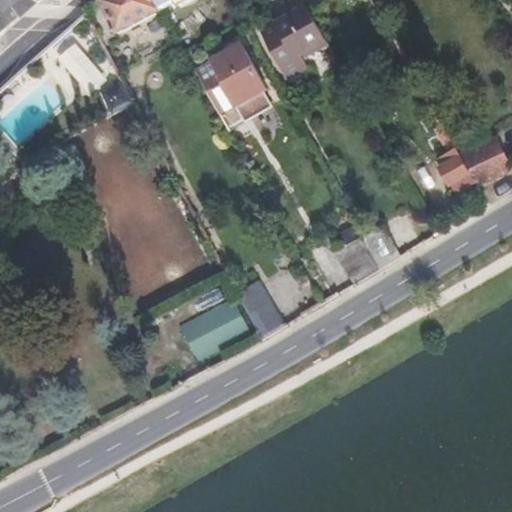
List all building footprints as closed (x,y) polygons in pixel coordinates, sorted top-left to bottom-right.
[(101,0),(120,33),(163,10),(157,0),(101,0)] [(157,0),(163,10),(181,0),(157,0)] [(328,41),(305,0),(291,0),(283,5),(287,12),(260,28),(288,79),(309,68),(302,55),(328,41)] [(207,19),(198,9),(184,21),(192,35),(207,19)] [(192,35),(184,21),(173,28),(174,29),(180,40),(180,41),(192,35)] [(68,32),(50,50),(96,95),(114,76),(68,32)] [(197,71),(221,114),(239,105),(240,107),(266,92),(269,90),(243,44),(214,60),(214,62),(197,71)] [(135,102),(125,83),(105,94),(115,113),(135,102)] [(239,105),(221,114),(231,131),(275,107),(266,92),(240,107),(239,105)] [(497,138),(461,155),(462,157),(477,183),(478,186),(511,171),(497,138)] [(436,159),(442,169),(462,157),(461,155),(457,147),(436,159)] [(442,169),(441,169),(451,185),(453,184),(459,194),(477,183),(462,157),(442,169)] [(385,226),(363,238),(364,239),(386,229),(385,226)] [(386,229),(364,239),(381,269),(402,256),(386,229)] [(334,251),(355,285),(381,269),(364,239),(363,238),(334,251)] [(238,299),(182,323),(197,357),(253,333),(238,299)]
